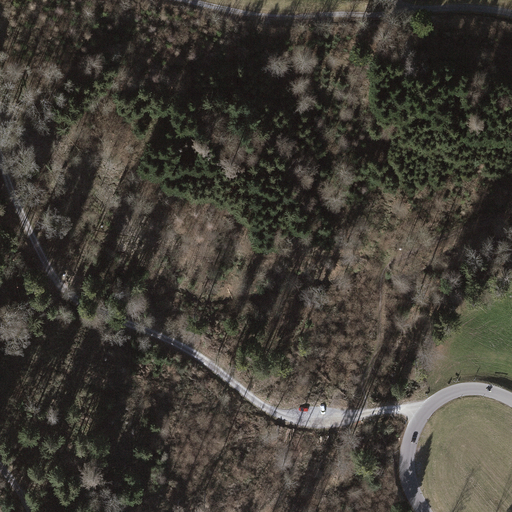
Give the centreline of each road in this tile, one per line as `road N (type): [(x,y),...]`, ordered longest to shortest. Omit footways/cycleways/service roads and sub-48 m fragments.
road 1 (track): [(422,416),(393,409),(332,422),(286,418),(189,350),(72,300),(51,275),(0,158)]
road 2 (track): [(186,0),(267,17),(398,10)]
road 3 (tertiary): [(511,400),(467,388),(429,407),(407,453),(424,511)]
